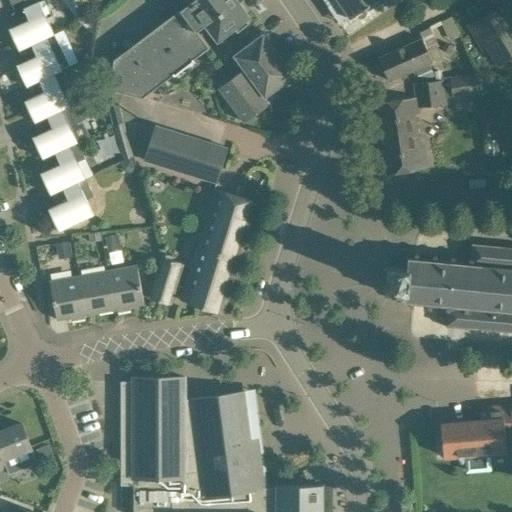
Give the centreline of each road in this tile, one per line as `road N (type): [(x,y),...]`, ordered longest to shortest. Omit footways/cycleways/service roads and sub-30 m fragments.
road 1 (tertiary): [(271,324),(332,115),(328,60),(290,0)]
road 2 (unclassified): [(271,324),(125,341),(38,361)]
road 3 (tertiary): [(365,511),(356,457),(271,324)]
road 4 (residential): [(38,361),(76,459),(61,511)]
road 5 (track): [(328,60),(446,0)]
